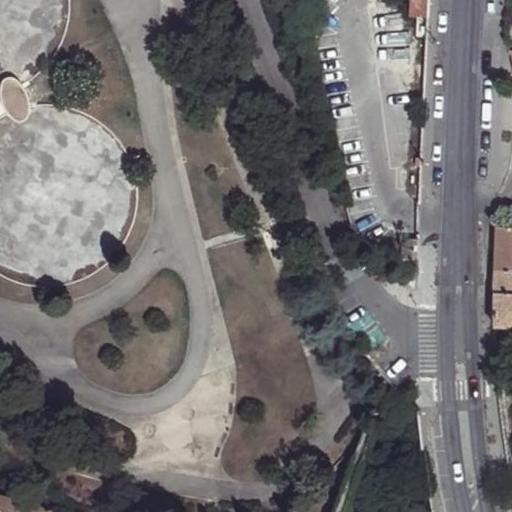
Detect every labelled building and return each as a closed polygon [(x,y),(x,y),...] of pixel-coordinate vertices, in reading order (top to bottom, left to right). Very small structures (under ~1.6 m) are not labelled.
[(0,0),(0,98),(14,94),(24,89),(36,81),(45,72),(58,57),(65,44),(65,43),(72,22),(72,9),(71,4),(70,0),(0,0)] [(428,0),(409,0),(409,20),(428,20),(428,0)] [(24,89),(14,94),(20,114),(32,112),(24,89)] [(20,114),(14,94),(0,98),(0,124),(10,119),(20,114)] [(10,119),(0,124),(0,276),(2,278),(21,287),(28,288),(48,291),(53,291),(70,289),(76,288),(96,279),(99,278),(113,267),(116,265),(129,249),(129,247),(137,232),(138,229),(141,211),(142,209),(141,189),(140,186),(135,168),(134,167),(125,150),(124,149),(109,132),(108,131),(93,120),(92,119),(76,113),(75,113),(56,110),(55,110),(32,112),(20,114),(10,119)] [(511,226),(497,226),(493,291),(511,290),(511,226)] [(416,243),(400,242),(399,262),(415,264),(416,243)] [(511,325),(511,290),(493,291),(493,308),(492,325),(511,325)] [(511,325),(492,325),(492,344),(511,343),(511,325)] [(53,511),(35,504),(0,496),(0,511),(53,511)]
